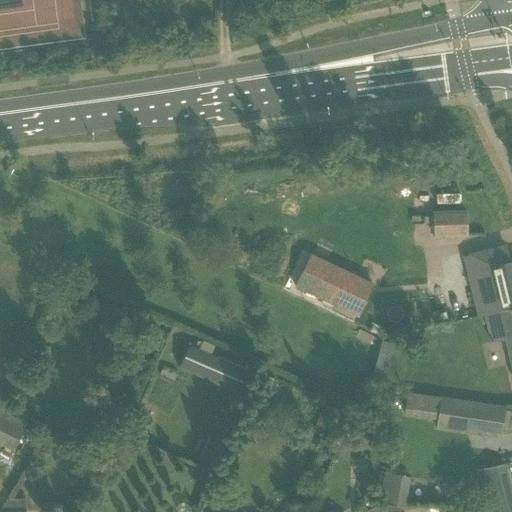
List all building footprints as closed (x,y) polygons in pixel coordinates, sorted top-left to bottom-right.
[(171,212),(173,221),(182,218),(179,209),(171,212)] [(465,215),(445,215),(434,215),(434,236),(466,235),(465,215)] [(504,340),(511,375),(511,261),(499,265),(495,248),(468,255),(478,292),(484,316),(491,344),(504,340)] [(357,278),(310,255),(295,287),(358,318),(373,286),(367,283),(368,282),(357,277),(357,278)] [(380,302),(428,300),(426,276),(378,278),(380,302)] [(382,340),(375,361),(391,366),(398,345),(382,340)] [(199,350),(210,355),(213,348),(202,343),(199,350)] [(179,368),(238,394),(248,371),(247,370),(248,367),(218,354),(217,357),(210,355),(199,350),(189,345),(179,368)] [(119,383),(115,385),(113,390),(116,395),(123,391),(119,383)] [(501,437),(505,408),(407,393),(405,415),(437,419),(436,427),(501,437)] [(338,409),(323,403),(312,432),(327,438),(338,409)] [(0,444),(14,451),(28,422),(2,409),(0,412),(0,444)] [(253,430),(259,432),(264,429),(265,424),(262,419),(257,417),(252,420),(251,426),(253,430)] [(382,436),(372,434),(369,448),(379,450),(382,436)] [(475,471),(485,511),(507,511),(511,511),(508,500),(511,498),(511,491),(505,463),(475,471)] [(109,475),(96,469),(88,487),(102,493),(109,475)] [(380,498),(404,504),(410,477),(386,472),(380,498)] [(373,491),(361,497),(368,510),(379,504),(373,491)] [(468,495),(457,500),(461,509),(472,504),(468,495)] [(26,511),(18,511),(18,499),(7,499),(0,511),(26,511)] [(177,511),(190,511),(190,507),(185,503),(180,503),(177,506),(177,511)]
